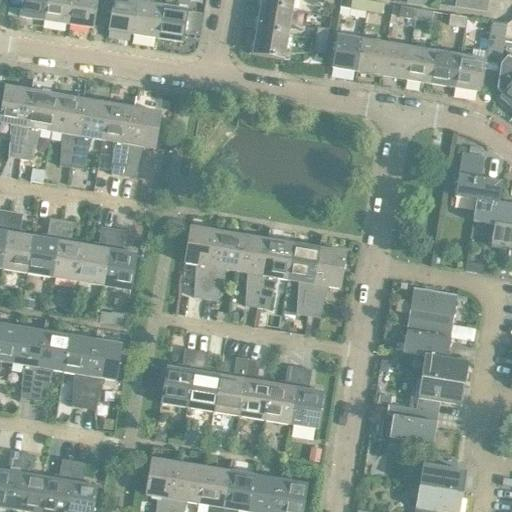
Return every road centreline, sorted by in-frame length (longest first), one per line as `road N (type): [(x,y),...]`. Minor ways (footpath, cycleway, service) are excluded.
road 1 (residential): [(375,267),(497,292),(483,396)]
road 2 (residential): [(219,78),(0,43)]
road 3 (residential): [(361,354),(172,323)]
road 4 (residential): [(403,106),(219,78)]
road 5 (residential): [(375,267),(403,106)]
road 6 (residential): [(341,511),(361,354)]
road 7 (residential): [(0,185),(146,207)]
